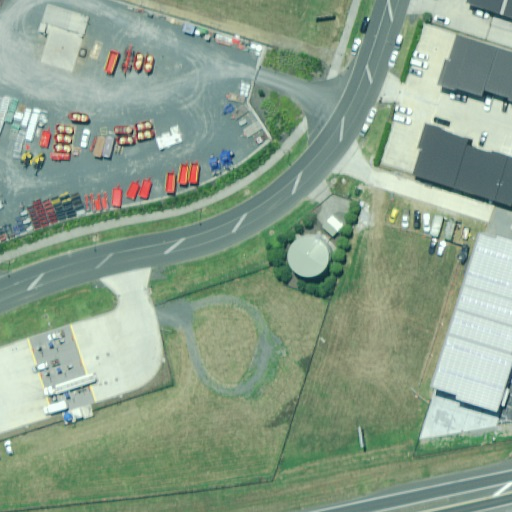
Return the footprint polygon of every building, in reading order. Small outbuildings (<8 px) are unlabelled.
[(511,0),(478,0),(511,10),(511,0)] [(511,44),(462,29),(455,53),(450,52),(442,79),(460,84),(461,81),(488,89),(489,83),(511,90),(511,44)] [(434,122),(418,173),(511,201),(511,153),(506,152),(505,155),(477,146),(479,139),(451,130),(452,127),(434,122)] [(333,267),(337,261),(338,254),(337,247),(334,241),(329,236),(323,233),(317,232),(310,233),(304,236),(300,241),(297,247),(296,254),(297,260),(301,267),(306,271),(313,274),(321,274),(327,271),(333,267)] [(506,237),(491,233),(444,388),(468,395),(466,400),(508,413),(511,398),(511,234),(507,233),(506,237)]
